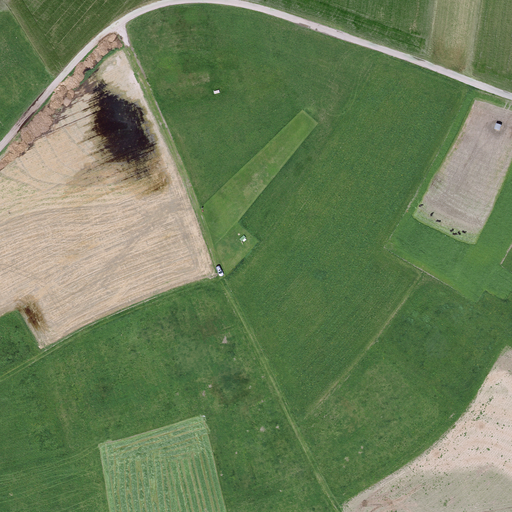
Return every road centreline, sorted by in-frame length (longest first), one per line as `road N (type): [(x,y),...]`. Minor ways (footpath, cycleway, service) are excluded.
road 1 (unclassified): [(215,0),(511,97)]
road 2 (unclassified): [(0,143),(98,33),(121,16),(179,0)]
